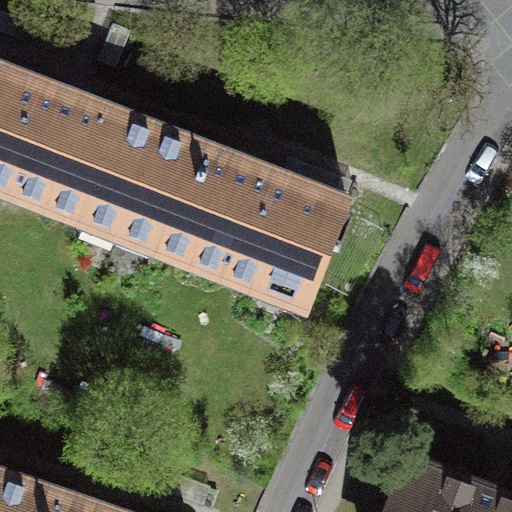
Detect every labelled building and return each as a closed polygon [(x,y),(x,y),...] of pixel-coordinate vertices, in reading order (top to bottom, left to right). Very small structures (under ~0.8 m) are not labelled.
[(0,29),(17,36),(24,20),(0,10),(0,29)] [(97,60),(115,68),(131,29),(113,22),(97,60)] [(117,238),(164,116),(73,81),(0,53),(0,193),(81,224),(79,230),(109,242),(111,236),(117,238)] [(253,150),(164,116),(117,238),(115,244),(146,256),(148,250),(258,292),(255,298),(295,313),(297,307),(307,311),(354,189),(350,187),(353,180),(289,155),(286,163),(253,150)] [(154,511),(92,491),(6,462),(0,478),(0,511),(154,511)] [(511,511),(511,493),(508,492),(506,496),(489,490),(472,484),(474,479),(453,471),(450,478),(409,463),(391,511),(511,511)]
